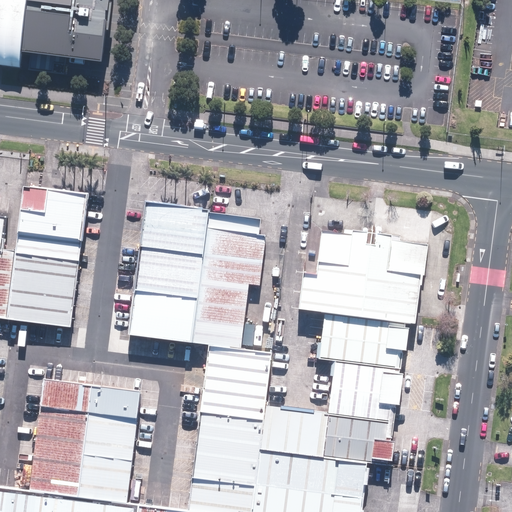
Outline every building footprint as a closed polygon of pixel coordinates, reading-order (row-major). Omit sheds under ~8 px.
[(0,0),(0,64),(20,67),(21,59),(22,51),(101,61),(107,20),(109,0),(0,0)] [(0,320),(69,329),(86,194),(26,186),(20,227),(0,224),(0,320)] [(130,335),(195,342),(211,214),(147,206),(130,335)] [(211,344),(239,348),(247,283),(259,285),(266,236),(260,235),(262,220),(211,214),(195,342),(211,344)] [(195,511),(364,511),(370,464),(392,466),(395,442),(392,441),(396,405),(400,405),(403,374),(406,350),(410,323),(416,323),(422,285),(425,275),(428,244),(322,230),(317,274),(304,272),(299,309),(325,313),(318,358),(341,363),(334,424),(260,416),(267,355),(239,348),(211,344),(195,511)] [(26,488),(123,501),(138,394),(41,381),(26,488)] [(0,492),(0,511),(135,511),(136,511),(0,492)]
